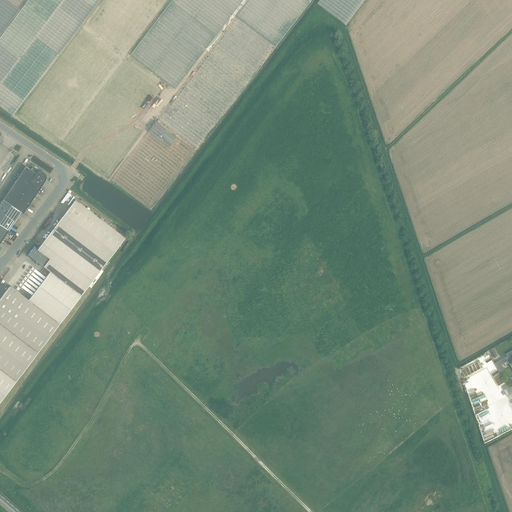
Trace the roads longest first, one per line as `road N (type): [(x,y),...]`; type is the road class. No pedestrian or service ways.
road 1 (track): [(136,341),(308,511)]
road 2 (track): [(0,468),(28,485),(54,471),(143,332)]
road 3 (unclassified): [(0,265),(70,173),(0,126)]
